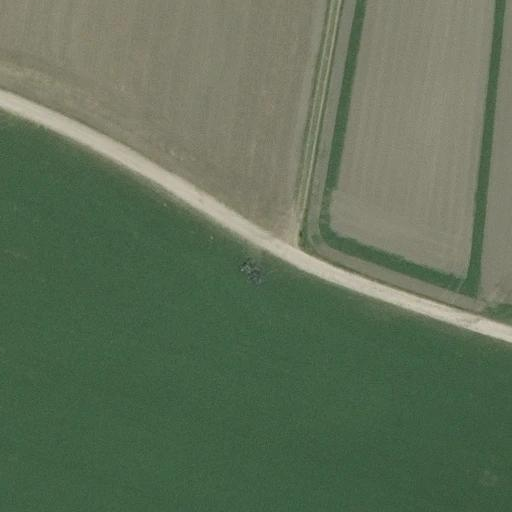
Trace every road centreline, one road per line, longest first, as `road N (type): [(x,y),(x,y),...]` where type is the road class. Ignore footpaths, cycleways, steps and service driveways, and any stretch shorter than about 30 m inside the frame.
road 1 (track): [(290,256),(125,161),(0,104)]
road 2 (track): [(290,256),(343,0)]
road 3 (track): [(511,335),(395,301),(290,256)]
